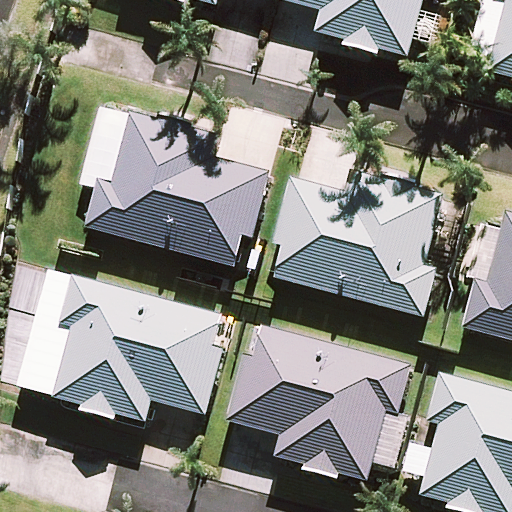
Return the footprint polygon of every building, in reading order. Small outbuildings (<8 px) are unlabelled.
[(146,0),(146,2),(186,13),(188,4),(216,12),(219,0),(263,0),(323,16),(315,43),(407,68),(425,0),(146,0)] [(511,0),(496,0),(482,56),(497,60),(492,79),(511,83),(511,0)] [(196,136),(102,112),(83,191),(98,194),(88,234),(240,272),(264,176),(191,158),(196,136)] [(362,182),(356,202),(293,185),(268,281),(427,322),(440,269),(427,265),(443,203),(362,182)] [(511,345),(511,220),(508,220),(503,237),(479,230),(465,283),(477,286),(464,333),(511,345)] [(51,277),(20,392),(82,409),(80,416),(119,427),(121,420),(147,427),(152,405),(205,419),(230,326),(51,277)] [(277,463),(368,487),(373,470),(398,476),(414,415),(401,412),(412,370),(263,331),(255,363),(246,360),(229,426),(282,440),(277,463)] [(511,511),(511,397),(441,381),(430,427),(440,429),(422,508),(438,511),(511,511)]
